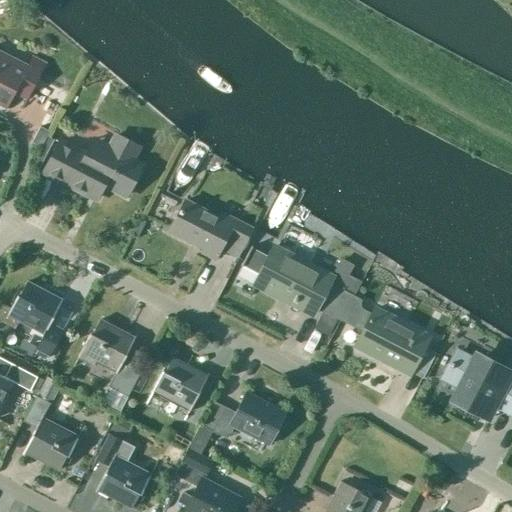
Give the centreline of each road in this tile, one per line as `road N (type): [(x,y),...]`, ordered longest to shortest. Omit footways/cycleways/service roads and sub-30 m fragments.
road 1 (residential): [(343,394),(38,233),(14,230),(0,250)]
road 2 (residential): [(511,491),(343,394)]
road 3 (residential): [(282,511),(343,394)]
